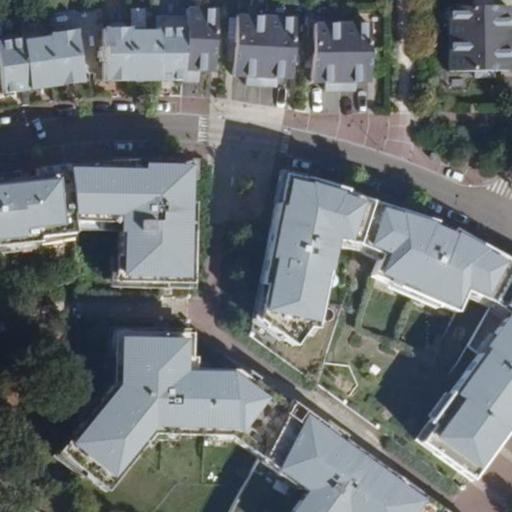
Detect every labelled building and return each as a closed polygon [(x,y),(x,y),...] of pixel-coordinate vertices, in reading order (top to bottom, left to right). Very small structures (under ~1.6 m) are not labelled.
[(449,9),(449,41),(511,42),(511,26),(509,26),(509,10),(494,10),(475,9),(449,9)] [(216,11),(185,10),(185,16),(183,81),(183,83),(199,83),(199,73),(213,73),(214,60),(214,40),(216,11)] [(102,30),(103,82),(183,81),(185,16),(155,17),(155,32),(130,33),(130,30),(128,30),(122,25),(110,25),(105,31),(102,30)] [(262,87),(267,19),(238,17),(236,44),(235,63),(234,77),(248,77),(247,87),(262,87)] [(296,21),(267,19),(262,87),(278,88),(278,79),(292,80),(294,48),(296,21)] [(337,24),(308,24),(308,82),(322,82),(322,91),(338,91),(337,24)] [(367,24),(337,24),(338,91),(353,91),(353,82),(367,82),(367,24)] [(0,82),(2,94),(83,84),(76,32),(73,32),(67,28),(55,30),(50,35),(48,35),(49,39),(23,42),(22,39),(20,40),(14,35),(2,37),(0,38),(0,82)] [(511,42),(449,41),(448,74),(474,74),(493,74),(508,74),(508,58),(511,57),(511,42)] [(88,165),(64,168),(70,225),(116,225),(116,259),(112,259),(112,277),(119,277),(120,284),(140,284),(140,289),(152,289),(164,289),(164,269),(179,269),(179,277),(192,277),(192,260),(194,166),(169,164),(168,164),(146,163),(140,163),(103,163),(99,164),(97,164),(88,165)] [(70,225),(64,168),(0,177),(0,247),(36,244),(36,239),(57,237),(56,228),(70,227),(70,225)] [(405,208),(402,208),(371,200),(372,197),(368,195),(346,189),(313,181),(303,179),(303,180),(283,176),(276,204),(275,204),(270,230),(258,284),(262,285),(255,319),(291,345),(306,325),(313,325),(321,286),(320,285),(323,270),(325,270),(331,239),(355,244),(379,253),(370,274),(401,288),(403,284),(417,290),(424,294),(423,298),(452,312),(458,299),(483,310),(498,320),(413,437),(467,477),(511,415),(511,261),(502,256),(475,242),(442,225),(431,220),(424,217),(405,208)] [(258,454),(282,406),(233,370),(188,368),(188,358),(190,358),(190,340),(179,340),(179,349),(163,349),(164,328),(152,328),(140,328),(140,333),(119,333),(119,340),(112,340),(112,358),(115,358),(115,380),(72,433),(78,438),(64,456),(101,486),(111,474),(116,479),(153,434),(227,436),(257,457),(258,454)] [(442,511),(440,511),(419,495),(415,500),(391,483),(395,478),(376,465),(370,460),(360,453),(347,444),(286,400),(282,406),(258,454),(257,457),(250,471),(297,508),(293,511),(442,511)]
